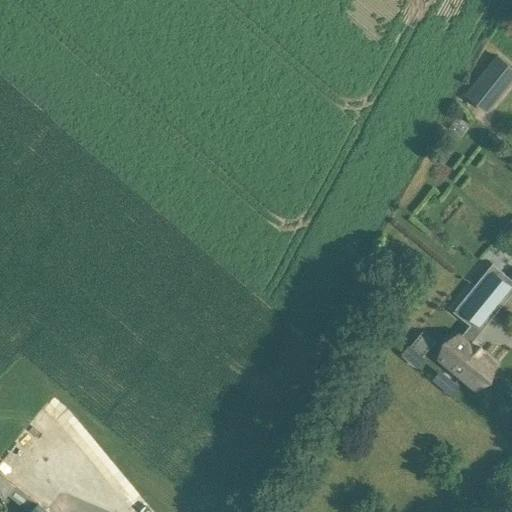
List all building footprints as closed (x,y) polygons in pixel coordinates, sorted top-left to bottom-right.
[(511,66),(496,54),(464,94),(488,113),(511,82),(511,66)] [(511,277),(511,279),(492,263),(473,287),(500,308),(511,292),(511,277)] [(500,308),(473,287),(453,311),(470,325),(460,336),(459,334),(446,344),(439,359),(475,387),(488,377),(494,363),(471,344),(500,308)] [(411,346),(402,356),(414,365),(415,365),(422,355),(434,342),(422,332),(411,346)] [(0,503),(15,486),(0,473),(0,503)] [(48,511),(15,486),(8,495),(29,511),(48,511)]
